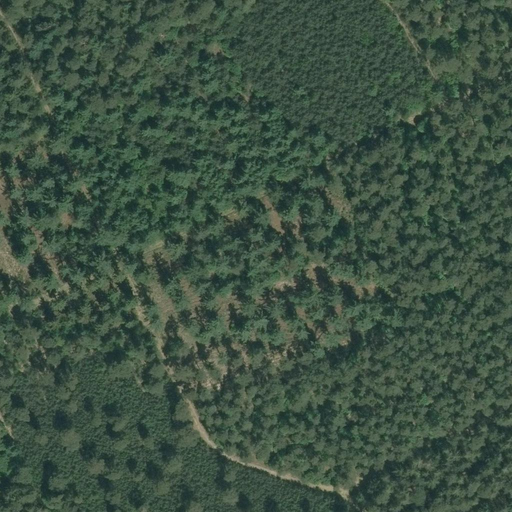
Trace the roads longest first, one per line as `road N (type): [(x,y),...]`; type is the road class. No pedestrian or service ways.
road 1 (track): [(511,67),(122,260)]
road 2 (track): [(374,511),(359,494),(216,444),(122,260)]
road 3 (track): [(122,260),(0,9)]
road 4 (track): [(352,492),(511,409)]
road 5 (track): [(122,260),(0,321)]
